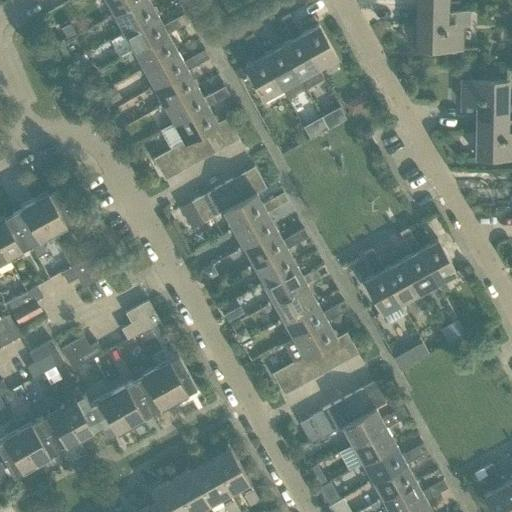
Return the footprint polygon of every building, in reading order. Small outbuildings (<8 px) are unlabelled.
[(106,0),(113,12),(135,0),(106,0)] [(156,13),(149,0),(135,0),(113,12),(123,30),(156,13)] [(418,0),(418,9),(443,9),(443,3),(442,0),(418,0)] [(460,10),(443,10),(443,9),(418,9),(418,22),(416,22),(415,47),(460,48),(461,25),(469,26),(470,10),(460,10)] [(188,20),(184,12),(177,16),(181,24),(188,20)] [(292,19),(288,12),(280,17),(284,23),(292,19)] [(156,13),(123,30),(134,49),(167,31),(167,32),(174,28),(169,20),(163,24),(156,13)] [(181,24),(177,16),(169,20),(174,28),(181,24)] [(292,19),(284,23),(288,31),(296,27),(292,19)] [(70,20),(61,25),(67,35),(75,30),(70,20)] [(300,33),(299,33),(318,66),(335,56),(317,23),(300,33)] [(291,38),(281,43),(305,86),(323,76),(318,66),(299,33),(300,33),(296,27),(288,31),(291,38)] [(134,49),(144,67),(177,49),(167,32),(167,31),(134,49)] [(256,39),(252,32),(244,37),(248,44),(256,39)] [(256,39),(248,44),(252,51),(260,47),(256,39)] [(262,54),(281,87),(286,96),(305,86),(281,43),(263,53),(262,54)] [(255,58),(244,64),(262,97),(281,87),(262,54),(263,53),(260,47),(252,51),(255,58)] [(208,57),(204,48),(197,52),(201,61),(208,57)] [(177,49),(144,67),(154,85),(187,67),(177,49)] [(84,52),(70,60),(75,69),(89,61),(84,52)] [(201,61),(197,52),(189,56),(194,65),(201,61)] [(154,85),(164,103),(197,85),(187,67),(154,85)] [(479,104),(479,118),(503,118),(503,104),(506,104),(507,79),(461,79),(461,104),(479,104)] [(228,93),(224,84),(217,88),(221,97),(228,93)] [(197,85),(164,103),(174,121),(207,104),(214,101),(209,93),(203,96),(197,85)] [(110,86),(102,90),(109,102),(116,98),(110,86)] [(221,97),(217,88),(209,93),(214,101),(221,97)] [(366,89),(361,92),(369,103),(373,101),(366,89)] [(207,104),(174,121),(184,140),(195,134),(205,128),(217,122),(207,104)] [(239,137),(227,116),(217,122),(228,143),(239,137)] [(322,116),(304,126),(310,137),(328,127),(322,116)] [(511,118),(503,118),(479,118),(479,131),(476,131),(475,156),(511,156),(511,118)] [(217,122),(205,128),(217,149),(228,143),(217,122)] [(217,149),(205,128),(195,134),(207,155),(217,149)] [(196,161),(207,155),(195,134),(184,140),(196,161)] [(184,140),(174,145),(185,167),(196,161),(184,140)] [(175,172),(185,167),(174,145),(163,151),(175,172)] [(152,157),(153,159),(164,178),(175,172),(163,151),(152,157)] [(254,165),(244,171),(255,192),(257,192),(266,186),(254,165)] [(245,198),(255,192),(244,171),(233,177),(245,198)] [(234,204),(245,198),(233,177),(223,183),(234,204)] [(223,183),(212,189),(224,210),(234,204),(223,183)] [(47,190),(34,198),(53,233),(67,225),(66,224),(75,219),(57,187),(48,192),(47,190)] [(224,210),(212,189),(202,195),(213,216),(224,210)] [(288,199),(287,198),(284,191),(276,195),(280,203),(288,199)] [(257,192),(255,192),(245,198),(234,204),(224,210),(234,228),(267,210),(257,192)] [(202,195),(191,201),(203,222),(213,216),(202,195)] [(280,203),(276,195),(269,199),(273,207),(280,203)] [(21,207),(13,212),(30,243),(38,239),(39,240),(53,233),(34,198),(20,205),(21,207)] [(192,228),(203,222),(191,201),(180,206),(192,228)] [(277,228),(267,210),(234,228),(244,246),(277,228)] [(21,248),(30,243),(13,212),(4,216),(3,215),(0,216),(0,241),(9,257),(22,249),(21,248)] [(308,235),(304,227),(296,231),(301,239),(308,235)] [(412,234),(408,227),(400,231),(404,238),(412,234)] [(287,246),(277,228),(244,246),(254,265),(287,246)] [(301,239),(296,231),(289,235),(294,243),(301,239)] [(412,234),(404,238),(408,246),(416,241),(412,234)] [(437,238),(419,248),(438,281),(456,271),(437,238)] [(0,261),(9,257),(0,241),(0,261)] [(297,264),(287,247),(287,246),(254,265),(264,283),(297,264)] [(376,254),(372,247),(364,251),(368,259),(376,254)] [(419,248),(401,258),(419,291),(438,281),(419,248)] [(84,258),(90,269),(76,276),(82,287),(105,274),(94,253),(84,258)] [(368,259),(372,266),(380,261),(376,254),(368,259)] [(90,269),(84,258),(61,271),(67,281),(76,276),(90,269)] [(401,302),(419,291),(401,258),(383,268),(382,269),(401,302)] [(375,273),(364,279),(382,312),(388,322),(406,312),(400,302),(401,302),(382,269),(383,268),(380,261),(372,266),(375,273)] [(328,271),(324,263),(316,267),(321,276),(328,271)] [(307,283),(297,264),(264,283),(274,301),(307,283)] [(321,276),(316,267),(309,271),(314,280),(321,276)] [(307,283),(274,301),(284,319),(317,301),(307,283)] [(37,284),(15,297),(21,307),(34,300),(43,295),(37,284)] [(34,300),(21,307),(15,297),(7,301),(19,322),(40,311),(34,300)] [(236,298),(222,306),(229,318),(243,310),(236,298)] [(126,312),(131,323),(144,316),(150,326),(160,321),(148,300),(126,312)] [(348,308),(344,300),(337,304),(341,312),(348,308)] [(284,319),(294,337),(327,319),(317,301),(284,319)] [(341,312),(337,304),(329,308),(334,316),(341,312)] [(0,319),(6,330),(0,332),(0,345),(19,335),(8,315),(0,319)] [(131,323),(121,328),(127,339),(150,326),(144,316),(131,323)] [(325,343),(336,337),(337,337),(327,319),(294,337),(284,343),(293,361),(294,361),(304,355),(315,349),(325,343)] [(240,328),(236,330),(241,339),(249,335),(247,330),(240,328)] [(347,331),(337,337),(336,337),(348,358),(358,352),(347,331)] [(81,364),(75,354),(89,346),(83,335),(61,347),(73,369),(81,364)] [(348,358),(336,337),(325,343),(337,364),(348,358)] [(29,352),(34,362),(49,354),(55,364),(63,360),(51,339),(29,352)] [(422,341),(394,357),(400,368),(428,353),(422,341)] [(97,342),(89,346),(75,354),(81,364),(103,353),(97,342)] [(325,343),(315,349),(326,370),(337,364),(325,343)] [(316,376),(326,370),(315,349),(304,355),(316,376)] [(34,362),(27,366),(33,377),(55,364),(49,354),(34,362)] [(169,360),(169,359),(155,366),(174,401),(188,393),(187,391),(196,386),(179,355),(169,360)] [(316,376),(304,355),(294,361),(305,382),(316,376)] [(294,361),(293,361),(283,366),(295,388),(305,382),(294,361)] [(161,408),(174,401),(155,366),(142,374),(136,364),(128,369),(134,380),(151,411),(160,406),(161,408)] [(273,372),(273,374),(284,393),(295,388),(283,366),(273,372)] [(2,380),(0,380),(0,394),(8,390),(2,380)] [(142,416),(151,411),(134,380),(125,384),(124,383),(111,391),(130,425),(143,418),(142,416)] [(374,380),(363,386),(375,407),(376,407),(385,401),(374,380)] [(73,397),(61,404),(80,439),(94,431),(93,430),(101,425),(90,404),(84,393),(83,394),(78,386),(69,391),(73,397)] [(363,386),(352,392),(364,413),(375,407),(363,386)] [(116,433),(130,425),(111,391),(97,398),(98,400),(90,404),(101,425),(107,436),(115,431),(116,433)] [(352,392),(342,398),(353,419),(364,413),(352,392)] [(343,425),(353,419),(342,398),(331,404),(343,425)] [(48,413),(40,418),(57,449),(66,444),(67,446),(80,439),(61,404),(47,411),(48,413)] [(332,431),(343,425),(331,404),(321,410),(332,431)] [(407,414),(403,406),(396,410),(400,418),(407,414)] [(353,443),(386,425),(392,421),(388,414),(382,418),(376,407),(375,407),(364,413),(353,419),(343,425),(353,443)] [(310,415),(322,436),(332,431),(321,410),(310,415)] [(400,418),(396,410),(388,414),(392,421),(393,422),(400,418)] [(311,442),(322,436),(310,415),(300,421),(311,442)] [(31,423),(30,421),(17,428),(36,463),(50,455),(49,454),(57,449),(40,418),(31,423)] [(353,443),(363,461),(396,443),(386,425),(353,443)] [(23,471),(36,463),(17,428),(3,436),(4,437),(0,439),(0,451),(13,474),(22,469),(23,471)] [(427,450),(423,442),(416,446),(420,454),(427,450)] [(396,443),(363,461),(373,480),(406,461),(396,443)] [(229,446),(209,457),(229,492),(239,487),(249,503),(258,498),(229,446)] [(420,454),(416,446),(408,450),(413,458),(420,454)] [(227,511),(233,511),(239,509),(229,492),(209,457),(190,467),(210,503),(219,498),(227,511)] [(0,460),(0,479),(8,475),(0,460)] [(416,479),(406,461),(373,480),(383,498),(416,479)] [(495,469),(491,462),(483,466),(487,473),(495,469)] [(483,466),(476,470),(480,477),(487,473),(483,466)] [(215,511),(210,503),(190,467),(171,478),(190,511),(193,511),(200,509),(201,511),(215,511)] [(495,469),(487,473),(491,481),(499,476),(495,469)] [(320,475),(315,478),(319,485),(327,480),(326,476),(320,475)] [(495,488),(483,494),(492,511),(511,511),(511,502),(501,484),(503,483),(499,476),(491,481),(495,488)] [(501,484),(511,502),(511,477),(503,483),(501,484)] [(190,511),(171,478),(150,490),(156,501),(157,500),(163,511),(190,511)] [(447,486),(443,478),(436,482),(440,490),(447,486)] [(331,479),(318,486),(320,490),(322,493),(325,498),(328,504),(340,497),(331,479)] [(416,479),(383,498),(391,511),(400,511),(426,498),(416,479)] [(440,490),(436,482),(428,486),(433,495),(440,490)] [(353,511),(344,496),(328,504),(330,508),(332,511),(353,511)] [(434,511),(426,498),(400,511),(434,511)] [(163,511),(157,500),(156,501),(137,511),(163,511)]
